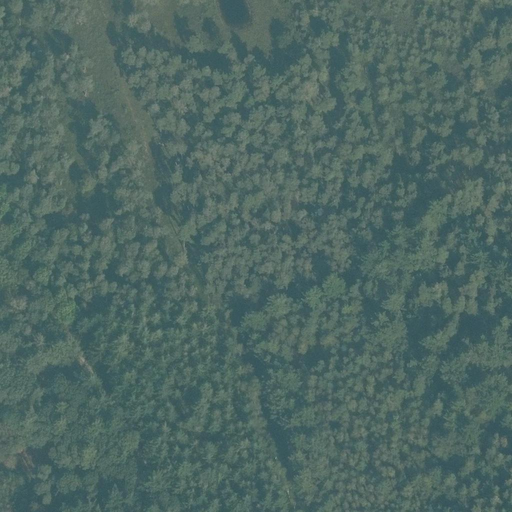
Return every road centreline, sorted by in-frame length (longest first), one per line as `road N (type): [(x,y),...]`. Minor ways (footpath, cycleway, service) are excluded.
road 1 (track): [(295,511),(222,317),(325,284),(511,143)]
road 2 (track): [(164,511),(0,228)]
